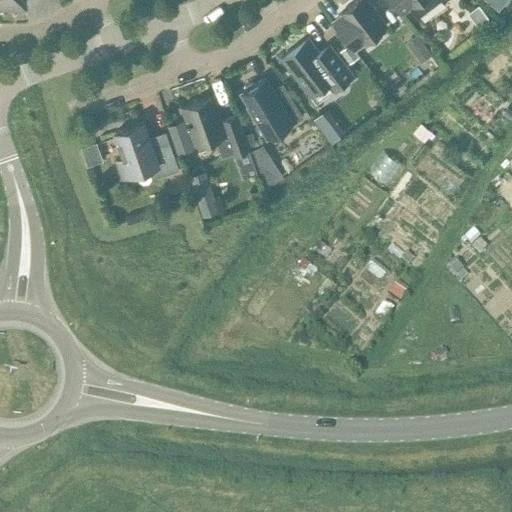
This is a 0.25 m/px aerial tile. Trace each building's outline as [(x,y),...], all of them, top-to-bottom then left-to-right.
[(334,21),(348,39),(355,48),(364,42),(387,25),(368,0),(356,0),(341,12),(343,14),(334,21)] [(392,0),(402,12),(409,7),(417,17),(441,0),(392,0)] [(416,33),(406,41),(421,61),(431,53),(416,33)] [(283,57),(311,93),(327,81),(333,89),(353,73),(330,43),(319,51),(308,37),(283,57)] [(348,44),(340,50),(349,62),(357,56),(348,44)] [(243,89),(241,91),(250,105),(248,106),(267,137),(302,116),(289,94),(278,100),(264,77),(255,82),(251,81),(244,85),(243,89)] [(194,102),(183,106),(188,120),(186,121),(188,125),(189,124),(191,130),(196,143),(199,143),(202,144),(204,143),(210,141),(211,139),(211,138),(214,137),(215,137),(218,145),(222,156),(234,152),(234,153),(242,177),(257,171),(249,148),(237,114),(235,115),(221,120),(216,104),(213,96),(194,102)] [(326,107),(313,118),(331,141),(344,131),(326,107)] [(183,120),(168,125),(178,154),(193,149),(183,120)] [(123,156),(116,158),(123,176),(149,167),(153,176),(177,167),(167,140),(152,145),(143,121),(115,131),(123,156)] [(82,146),(81,146),(88,166),(89,165),(93,164),(87,144),(82,146)] [(269,153),(260,159),(275,181),(283,175),(269,153)] [(205,169),(189,175),(195,195),(202,215),(219,210),(205,169)] [(500,173),(490,183),(497,190),(506,180),(500,173)]
